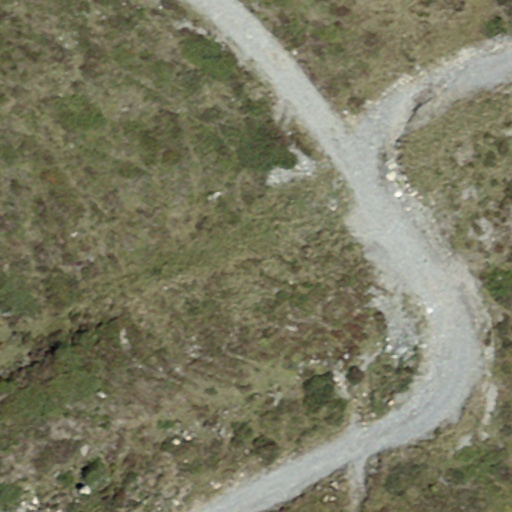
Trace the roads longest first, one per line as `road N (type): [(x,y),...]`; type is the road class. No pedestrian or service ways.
road 1 (track): [(302,511),(458,423),(482,379),(455,300),(372,176),(316,118),(277,55),(216,0)]
road 2 (track): [(343,147),(446,116),(511,73)]
